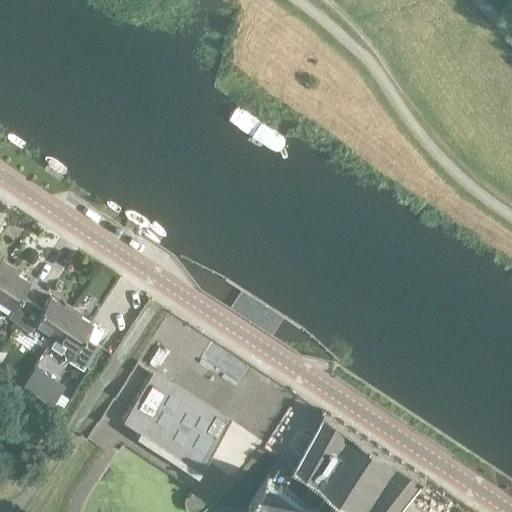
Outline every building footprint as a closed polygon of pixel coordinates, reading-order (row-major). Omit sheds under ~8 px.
[(0,280),(0,314),(5,314),(18,323),(32,302),(21,295),(29,284),(7,270),(0,280)] [(41,308),(32,302),(18,323),(29,330),(34,323),(54,337),(70,312),(48,298),(41,308)] [(92,327),(70,312),(54,337),(75,351),(70,358),(82,366),(95,346),(84,339),(92,327)] [(152,370),(121,418),(139,429),(136,433),(198,473),(232,421),(152,370)] [(327,412),(326,414),(297,469),(329,489),(320,502),(312,503),(271,476),(251,506),(260,511),(353,511),(356,508),(362,511),(401,511),(429,478),(327,412)]
